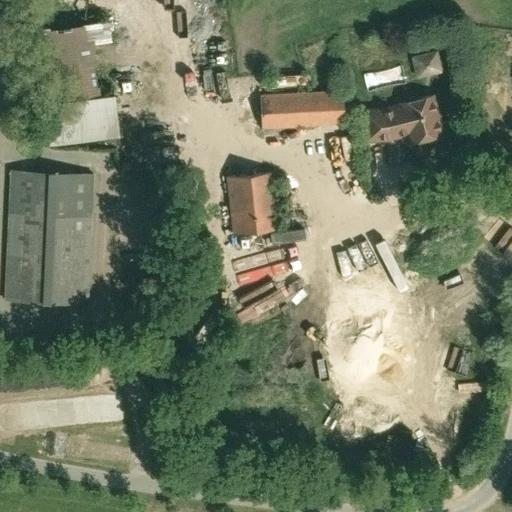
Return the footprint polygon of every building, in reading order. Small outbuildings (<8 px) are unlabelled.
[(190,41),(190,0),(179,0),(178,41),(190,41)] [(90,26),(103,92),(122,88),(108,22),(90,26)] [(344,123),(343,91),(260,95),(262,127),(344,123)] [(383,108),(363,109),(366,140),(388,138),(398,135),(398,133),(406,131),(409,142),(425,138),(429,140),(433,139),(435,135),(443,133),(434,94),(416,98),(412,96),(407,97),(405,101),(399,102),(399,104),(383,108)] [(46,105),(49,147),(120,141),(117,99),(46,105)] [(343,143),(333,144),(335,194),(356,193),(354,137),(343,137),(343,143)] [(10,169),(5,299),(87,302),(93,172),(10,169)] [(226,175),(233,232),(279,227),(272,170),(226,175)] [(505,244),(489,256),(495,264),(511,252),(505,244)] [(220,276),(226,296),(237,293),(232,273),(220,276)] [(328,298),(330,310),(348,307),(347,295),(328,298)] [(326,313),(328,324),(352,320),(350,308),(326,313)] [(0,432),(10,432),(9,404),(0,403),(0,432)]
